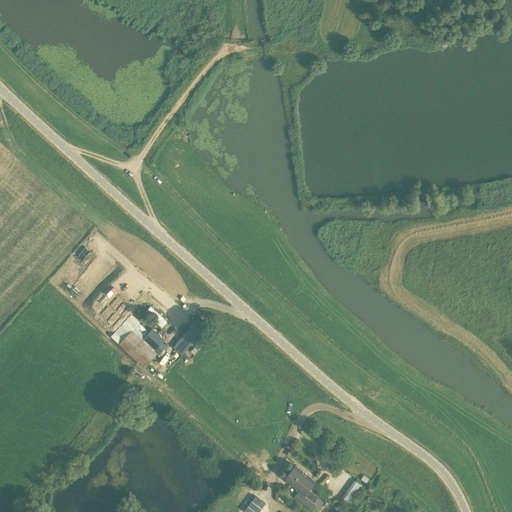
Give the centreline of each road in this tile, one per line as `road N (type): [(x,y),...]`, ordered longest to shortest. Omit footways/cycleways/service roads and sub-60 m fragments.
road 1 (unclassified): [(371,416),(0,90)]
road 2 (track): [(240,0),(242,50),(224,50),(136,173),(155,233)]
road 3 (unclassified): [(270,511),(273,475),(304,413),(327,407),(371,416)]
road 4 (unclassified): [(465,511),(436,461),(371,416)]
